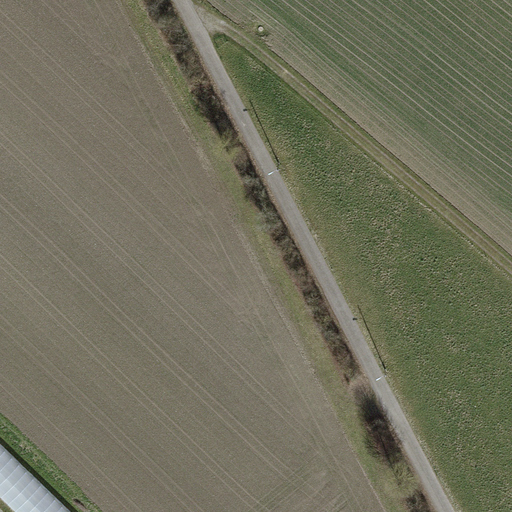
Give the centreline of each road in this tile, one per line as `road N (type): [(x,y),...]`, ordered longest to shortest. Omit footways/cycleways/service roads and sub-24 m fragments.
road 1 (track): [(181,0),(448,511)]
road 2 (track): [(185,6),(237,38),(511,264)]
